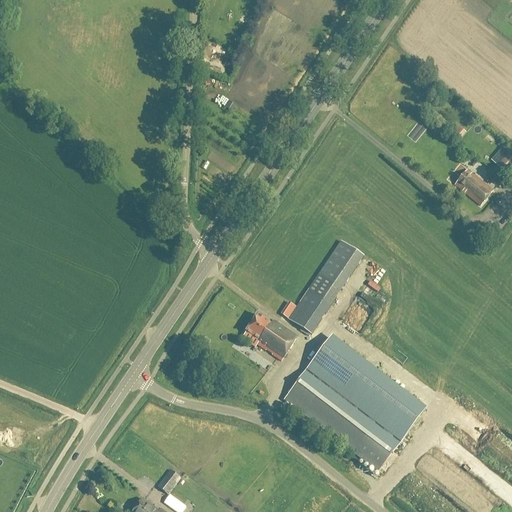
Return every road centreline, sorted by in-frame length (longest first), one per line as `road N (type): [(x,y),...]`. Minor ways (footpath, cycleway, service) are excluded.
road 1 (secondary): [(213,257),(385,0)]
road 2 (unclassified): [(381,511),(269,425),(182,403),(134,375)]
road 3 (unclassified): [(213,257),(185,215),(182,194),(193,0)]
road 4 (secondary): [(134,375),(213,257)]
